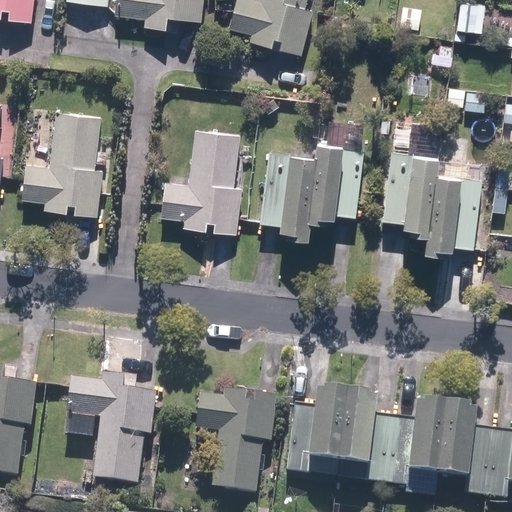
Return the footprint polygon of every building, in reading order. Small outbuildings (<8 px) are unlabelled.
[(0,0),(0,15),(4,16),(3,22),(31,24),(32,0),(0,0)] [(106,0),(62,0),(62,5),(105,9),(106,0)] [(111,0),(110,20),(140,22),(140,33),(160,35),(161,21),(200,24),(201,0),(111,0)] [(303,0),(255,0),(254,0),(232,0),(224,30),(247,36),(244,46),(267,52),(269,44),(275,46),(273,53),(297,59),(309,12),(300,10),(303,0)] [(96,119),(51,118),(48,169),(20,168),(19,204),(41,205),(41,216),(62,216),(63,208),(70,208),(70,219),(95,220),(97,169),(95,169),(96,119)] [(441,127),(407,123),(404,156),(385,154),(377,224),(395,226),(393,242),(416,244),(414,259),(446,263),(448,250),(473,252),(483,166),(437,160),(441,127)] [(235,138),(189,135),(186,191),(160,190),(158,221),(179,222),(178,234),(201,235),(202,226),(208,226),(207,237),(235,239),(238,188),(232,188),(235,138)] [(308,157),(280,156),(260,155),(256,225),(273,227),(273,238),(285,239),(285,244),(303,245),(304,226),(331,227),(331,217),(356,218),(360,147),(338,145),(337,153),(335,153),(309,151),(308,157)] [(0,477),(15,479),(22,429),(29,430),(35,387),(14,384),(16,370),(0,367),(0,477)] [(117,381),(67,378),(65,423),(92,425),(92,435),(89,484),(136,487),(139,440),(150,441),(152,394),(116,392),(117,381)] [(289,406),(280,475),(311,479),(313,466),(363,473),(361,485),(406,491),(408,479),(463,486),(462,498),(502,503),(504,490),(511,491),(511,418),(508,418),(506,434),(471,430),(473,413),(410,405),(408,421),(369,416),(371,400),(311,393),(309,408),(289,406)] [(270,400),(192,396),(190,435),(213,436),(210,495),(256,497),(258,449),(268,449),(270,400)]
